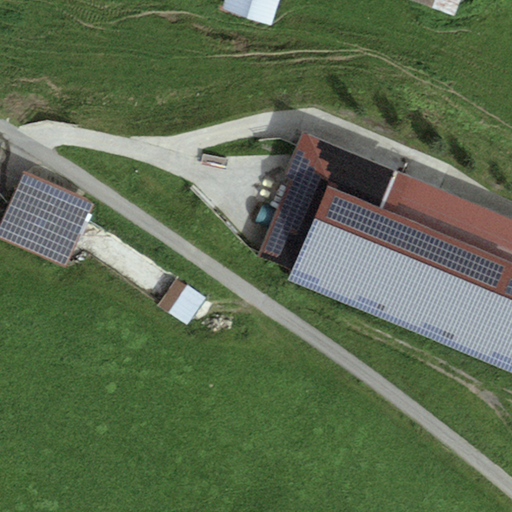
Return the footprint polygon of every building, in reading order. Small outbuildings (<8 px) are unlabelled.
[(278,0),(220,0),(217,13),(272,27),(278,0)] [(453,0),(401,0),(401,2),(446,19),(453,0)] [(511,229),(292,140),(239,269),(511,380),(511,229)] [(0,201),(18,152),(0,145),(0,201)] [(95,210),(31,181),(5,238),(70,267),(95,210)]
